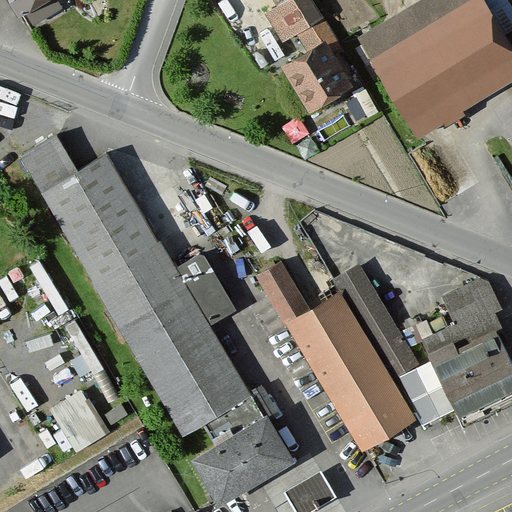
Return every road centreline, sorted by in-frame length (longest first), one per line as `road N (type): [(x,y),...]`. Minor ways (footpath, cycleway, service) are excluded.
road 1 (tertiary): [(0,59),(511,263)]
road 2 (unknown): [(352,511),(243,313)]
